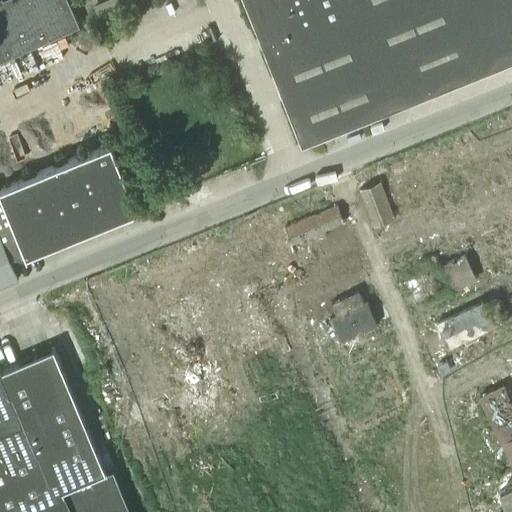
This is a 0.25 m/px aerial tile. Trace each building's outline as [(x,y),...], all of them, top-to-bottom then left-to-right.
[(0,0),(0,59),(79,25),(68,0),(0,0)] [(327,0),(245,0),(303,142),(367,116),(511,58),(511,0),(497,0),(354,58),(327,0)] [(0,226),(0,235),(11,259),(139,207),(112,141),(0,186),(0,213),(5,225),(0,226)] [(0,286),(19,278),(11,259),(0,235),(0,226),(5,225),(0,213),(0,286)] [(9,511),(11,511),(129,511),(113,471),(108,473),(54,347),(0,370),(22,423),(0,432),(0,511),(9,511)]
